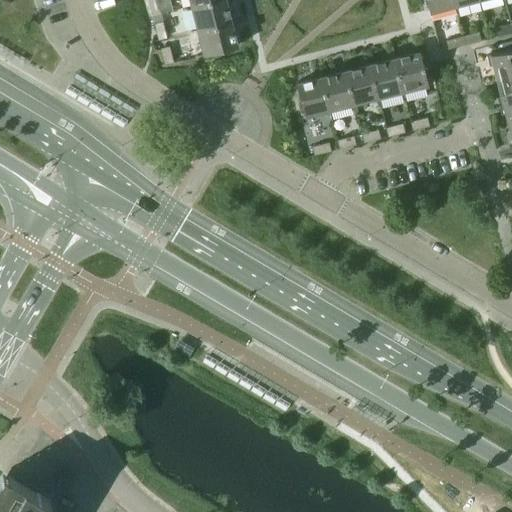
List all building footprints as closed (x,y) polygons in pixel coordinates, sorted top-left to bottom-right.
[(147,0),(151,15),(160,13),(156,0),(147,0)] [(209,0),(190,5),(196,30),(230,21),(226,6),(230,5),(228,0),(209,0)] [(429,12),(431,20),(455,13),(454,6),(452,0),(425,0),(428,10),(429,12)] [(153,23),(157,40),(166,37),(162,21),(153,23)] [(196,30),(202,54),(236,46),(230,21),(196,30)] [(494,27),(496,36),(511,31),(511,30),(510,23),(494,27)] [(461,36),(464,44),(480,40),(477,32),(461,36)] [(445,40),(447,48),(464,44),(461,36),(445,40)] [(159,48),(164,64),(172,62),(168,46),(159,48)] [(511,48),(489,54),(495,79),(511,75),(511,48)] [(393,57),(402,91),(426,85),(418,51),(393,57)] [(368,64),(377,97),(402,91),(393,57),(368,64)] [(344,70),(353,104),(377,97),(368,64),(344,70)] [(320,76),(328,110),(353,104),(344,70),(320,76)] [(511,75),(495,79),(502,104),(511,101),(511,75)] [(295,83),(303,116),(328,110),(320,76),(295,83)] [(511,101),(502,104),(508,128),(511,127),(511,101)] [(409,121),(412,130),(428,126),(426,117),(409,121)] [(385,128),(387,136),(403,132),(401,123),(385,128)] [(361,134),(363,142),(379,138),(377,130),(361,134)] [(336,140),(338,149),(355,144),(353,136),(336,140)] [(311,146),(313,155),(330,151),(328,142),(311,146)] [(0,475),(0,511),(47,511),(53,503),(2,473),(0,475)]
